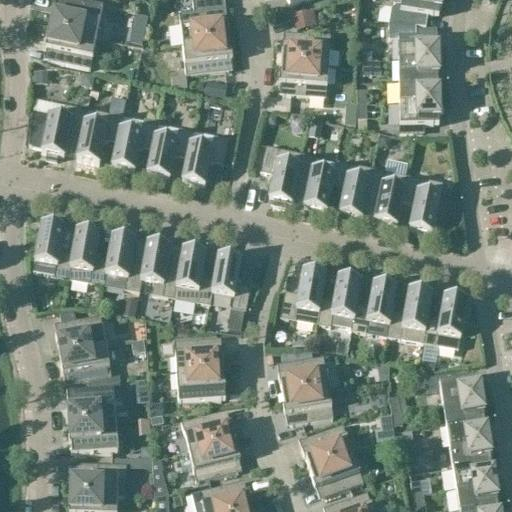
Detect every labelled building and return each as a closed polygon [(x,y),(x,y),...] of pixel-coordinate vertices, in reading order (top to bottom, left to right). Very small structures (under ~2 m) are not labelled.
[(317,0),(287,0),(292,11),(317,0)] [(441,14),(442,0),(402,0),(401,9),(396,8),(390,12),(387,29),(415,30),(425,31),(427,20),(436,21),(437,13),(441,14)] [(212,3),(177,7),(182,50),(228,45),(227,32),(224,32),(222,14),(213,15),(212,3)] [(53,22),(50,34),(96,44),(102,13),(60,5),(56,22),(53,22)] [(398,46),(398,66),(438,65),(438,50),(434,50),(434,43),(416,43),(415,30),(387,29),(388,46),(398,46)] [(51,48),(47,66),(90,75),(96,44),(50,34),(47,47),(51,48)] [(282,56),(281,69),(328,72),(330,41),(287,38),(285,56),(282,56)] [(228,45),(182,50),(185,81),(229,76),(227,58),(230,58),(228,45)] [(362,52),(362,66),(371,66),(371,52),(362,52)] [(398,66),(398,87),(435,87),(435,79),(439,79),(438,65),(398,66)] [(371,66),(362,66),(362,81),(371,81),(371,66)] [(281,69),(280,82),(283,82),(282,100),(325,103),(328,72),(281,69)] [(44,71),(45,92),(61,92),(60,70),(44,71)] [(82,76),(80,83),(84,89),(91,90),(93,79),(82,76)] [(399,109),(439,108),(439,94),(435,94),(435,87),(398,87),(399,109)] [(357,110),(366,109),(365,95),(356,95),(357,110)] [(439,123),(439,108),(399,109),(399,131),(398,131),(398,140),(424,139),(423,131),(436,130),(436,123),(439,123)] [(367,124),(366,109),(357,110),(357,124),(367,124)] [(28,151),(42,154),(41,158),(46,159),(45,164),(57,166),(58,161),(63,162),(68,138),(81,141),(86,115),(64,110),(62,122),(49,119),(49,120),(32,117),(28,151)] [(86,115),(81,141),(76,165),(99,170),(104,145),(116,148),(119,134),(120,134),(123,122),(86,115)] [(266,119),(264,128),(270,129),(274,126),(275,121),(266,119)] [(344,120),(344,130),(354,130),(355,120),(344,120)] [(119,134),(116,148),(111,172),(134,177),(139,153),(151,155),(154,141),(155,141),(158,130),(143,126),(141,138),(120,134),(119,134)] [(176,146),(155,141),(154,141),(151,155),(146,180),(169,184),(174,160),(186,163),(189,149),(191,149),(193,137),(178,134),(176,146)] [(211,153),(191,149),(189,149),(186,163),(181,187),(204,192),(209,167),(223,170),(228,144),(213,141),(211,153)] [(380,141),(378,152),(384,153),(390,150),(391,144),(380,141)] [(291,210),(296,185),(301,159),(265,152),(259,178),(273,181),(268,205),(274,206),(273,211),(284,214),(285,209),(291,210)] [(301,159),(296,185),(308,188),(303,212),(326,217),(331,193),(334,179),(333,178),(312,174),(315,162),(301,159)] [(335,166),(333,178),(334,179),(331,193),(344,195),(338,220),(344,221),(343,226),(354,228),(356,223),(361,224),(366,200),(371,174),(335,166)] [(371,174),(366,200),(379,203),(374,227),(396,232),(401,207),(407,181),(371,174)] [(442,189),(407,181),(401,207),(414,210),(409,234),(432,239),(442,189)] [(67,285),(72,259),(59,257),(64,232),(58,231),(59,226),(48,224),(47,229),(41,228),(34,267),(55,271),(53,283),(67,285)] [(104,292),(106,280),(105,280),(107,266),(95,263),(99,239),(76,235),(72,259),(67,285),(104,292)] [(105,280),(106,280),(126,284),(124,296),(139,298),(141,287),(140,286),(143,272),(130,270),(134,245),(112,241),(107,266),(105,280)] [(147,247),(143,272),(140,286),(141,287),(153,289),(151,301),(173,305),(178,278),(165,276),(170,252),(147,247)] [(182,254),(178,278),(173,305),(210,311),(212,299),(211,299),(213,285),(201,282),(205,258),(200,257),(200,252),(189,250),(188,255),(182,254)] [(211,299),(212,299),(232,303),(230,315),(245,317),(250,291),(236,289),(241,264),(235,263),(236,258),(224,256),(223,261),(218,260),(213,285),(211,299)] [(316,330),(321,304),(325,280),(302,275),(298,300),(284,297),(279,323),(316,330)] [(332,321),(352,325),(353,325),(356,310),(361,286),(355,285),(356,280),(344,278),(343,283),(338,282),(333,306),(321,304),(316,330),(330,332),(332,321)] [(352,325),(350,336),(365,339),(367,328),(388,331),(389,332),(392,317),(396,292),(391,291),(393,285),(379,283),(378,289),(373,288),(369,313),(356,310),(353,325),(352,325)] [(404,319),(392,317),(389,332),(388,331),(386,343),(422,349),(427,323),(431,299),(409,294),(404,319)] [(427,323),(422,349),(458,355),(467,305),(461,304),(462,299),(450,297),(449,302),(444,301),(439,325),(427,323)] [(71,314),(57,317),(59,329),(74,326),(71,314)] [(59,360),(105,352),(100,321),(74,326),(59,329),(57,329),(60,347),(57,348),(59,360)] [(174,347),(176,378),(222,375),(222,362),(218,362),(217,344),(174,347)] [(132,347),(134,359),(146,357),(144,345),(132,347)] [(276,346),(272,345),(269,347),(268,351),(270,354),(274,355),(277,353),(278,349),(276,346)] [(111,383),(105,352),(59,360),(62,373),(65,373),(68,391),(111,383)] [(281,401),(328,393),(323,362),(280,370),(283,387),(279,388),(281,401)] [(421,365),(420,372),(434,375),(435,367),(421,365)] [(222,375),(176,378),(178,409),(221,406),(220,389),(223,388),(222,375)] [(426,398),(440,395),(439,388),(462,384),(461,377),(424,383),(426,398)] [(439,388),(440,395),(442,410),(482,403),(480,389),(476,390),(475,382),(462,384),(439,388)] [(333,424),(328,393),(281,401),(284,414),(287,413),(290,431),(333,424)] [(67,417),(68,430),(115,426),(114,408),(122,408),(121,395),(69,399),(71,417),(67,417)] [(388,403),(391,418),(400,416),(398,402),(388,403)] [(445,431),(482,425),(481,418),(484,418),(482,403),(442,410),(445,431)] [(400,416),(391,418),(393,432),(402,431),(400,416)] [(188,458),(234,447),(230,434),(227,435),(223,417),(181,428),(188,458)] [(483,432),(482,425),(445,431),(449,452),(489,446),(486,432),(483,432)] [(115,426),(68,430),(69,443),(73,443),(74,461),(117,458),(115,426)] [(308,476),(352,460),(342,431),(301,445),(307,462),(304,463),(308,476)] [(402,438),(405,458),(414,456),(411,437),(402,438)] [(452,474),(489,468),(487,461),(491,460),(489,446),(449,452),(452,474)] [(237,460),(234,447),(188,458),(196,488),(238,478),(234,460),(237,460)] [(414,456),(405,458),(408,474),(417,472),(414,456)] [(363,489),(352,460),(308,476),(313,488),(316,487),(322,504),(363,489)] [(138,473),(151,473),(150,465),(138,465),(138,473)] [(490,475),(489,468),(452,474),(456,495),(495,489),(493,474),(490,475)] [(70,487),(70,500),(117,502),(125,502),(126,471),(74,469),(74,487),(70,487)] [(412,502),(421,500),(419,486),(410,487),(412,502)] [(198,497),(201,511),(249,511),(248,504),(244,505),(240,487),(198,497)] [(498,503),(495,489),(456,495),(458,511),(485,511),(495,511),(494,504),(498,503)] [(371,511),(366,498),(328,511),(371,511)] [(116,511),(117,502),(70,500),(69,511),(116,511)] [(422,511),(421,500),(412,502),(413,511),(422,511)]
